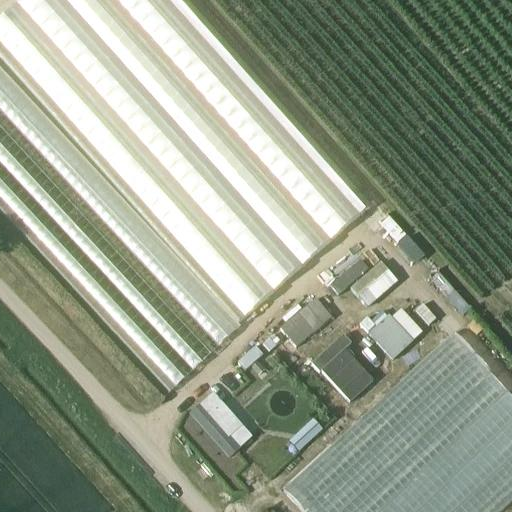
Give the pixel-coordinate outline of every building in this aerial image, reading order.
[(238,329),(371,214),(186,0),(24,0),(0,21),(0,64),(13,79),(0,78),(0,99),(2,102),(0,101),(0,183),(24,211),(32,204),(112,210),(87,181),(113,175),(95,155),(95,151),(102,159),(104,140),(154,170),(140,192),(155,189),(152,229),(238,329)] [(391,217),(381,226),(398,245),(408,236),(391,217)] [(384,263),(353,291),(371,311),(402,282),(384,263)] [(386,313),(366,332),(396,362),(438,322),(415,298),(393,320),(386,313)] [(331,309),(277,359),(320,405),(332,392),(348,411),(390,372),(331,309)] [(511,511),(511,395),(453,334),(399,385),(423,395),(415,402),(479,401),(486,408),(485,401),(504,393),(504,423),(489,438),(484,438),(484,445),(491,452),(505,446),(500,457),(489,452),(490,504),(489,504),(503,510),(511,505),(511,511)] [(250,370),(257,378),(264,372),(257,364),(250,370)] [(242,427),(213,394),(189,416),(227,459),(239,449),(229,438),(242,427)]
